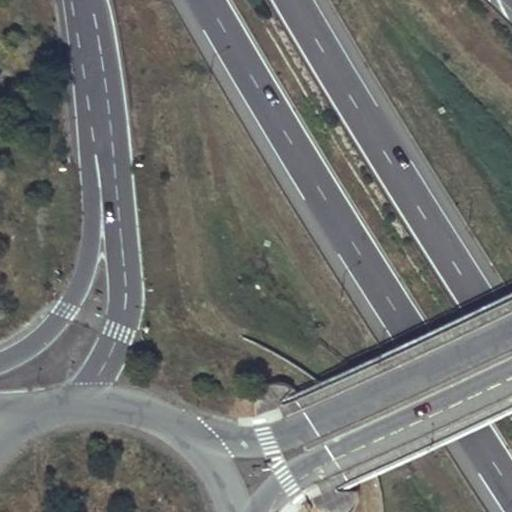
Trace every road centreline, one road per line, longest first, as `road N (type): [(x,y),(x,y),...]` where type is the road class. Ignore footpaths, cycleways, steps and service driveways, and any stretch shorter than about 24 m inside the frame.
road 1 (trunk): [(207,0),(357,257),(511,490)]
road 2 (trunk): [(511,353),(295,0)]
road 3 (secondary): [(511,326),(268,437),(191,437)]
road 4 (trunk): [(107,108),(127,295),(87,400)]
road 5 (secondary): [(250,511),(291,477),(511,370)]
road 6 (trunk): [(107,108),(89,162),(82,280),(30,345),(0,361)]
